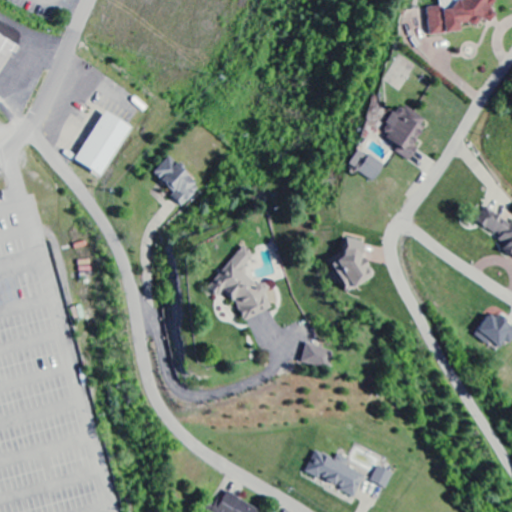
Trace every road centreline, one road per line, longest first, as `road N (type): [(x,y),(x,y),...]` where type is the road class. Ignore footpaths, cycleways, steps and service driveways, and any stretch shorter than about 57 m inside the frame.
road 1 (residential): [(28,133),(111,232),(133,287),(155,386),(175,424),(304,511)]
road 2 (residential): [(511,467),(403,282),(395,256),(403,220)]
road 3 (residential): [(403,220),(511,63)]
road 4 (residential): [(93,0),(28,133)]
road 5 (residential): [(403,220),(511,297)]
